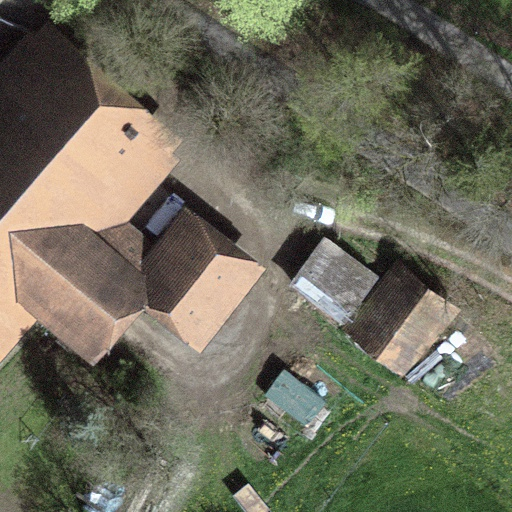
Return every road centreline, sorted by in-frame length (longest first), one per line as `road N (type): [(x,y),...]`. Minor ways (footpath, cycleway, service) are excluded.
road 1 (track): [(20,0),(214,151),(284,195),(409,237),(511,289)]
road 2 (unclassified): [(155,0),(511,232)]
road 3 (track): [(303,0),(511,102)]
